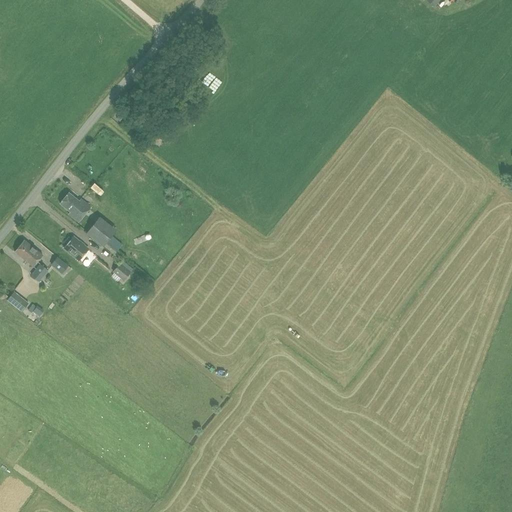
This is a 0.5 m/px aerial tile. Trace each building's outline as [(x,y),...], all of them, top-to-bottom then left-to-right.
[(60,203),(71,211),(69,213),(79,221),(90,207),(80,199),(78,201),(68,193),(60,203)] [(101,245),(114,227),(97,214),(84,232),(101,245)] [(127,236),(132,230),(123,223),(118,229),(127,236)] [(65,247),(79,258),(88,247),(74,236),(65,247)] [(114,254),(121,245),(111,236),(104,245),(114,254)] [(43,254),(24,240),(15,251),(33,266),(43,254)] [(57,256),(50,265),(63,274),(69,266),(57,256)] [(120,262),(112,271),(123,280),(131,271),(120,262)] [(49,270),(41,264),(31,274),(40,281),(49,270)] [(140,293),(147,287),(141,280),(134,286),(140,293)] [(7,301),(21,312),(29,302),(14,290),(7,301)]
